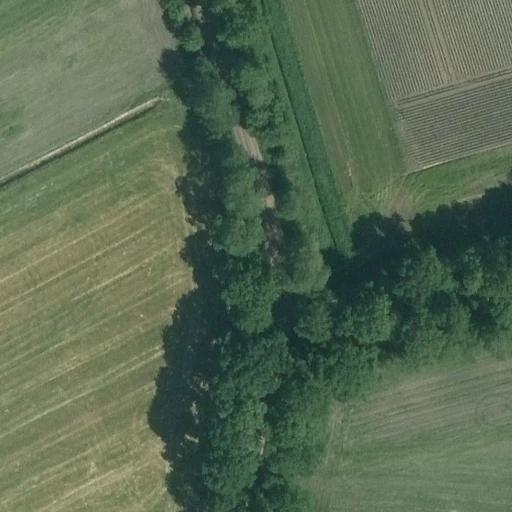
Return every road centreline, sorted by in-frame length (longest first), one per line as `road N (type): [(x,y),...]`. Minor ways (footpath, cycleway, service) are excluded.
road 1 (track): [(207,0),(272,222),(284,291),(275,375)]
road 2 (track): [(242,511),(275,375)]
